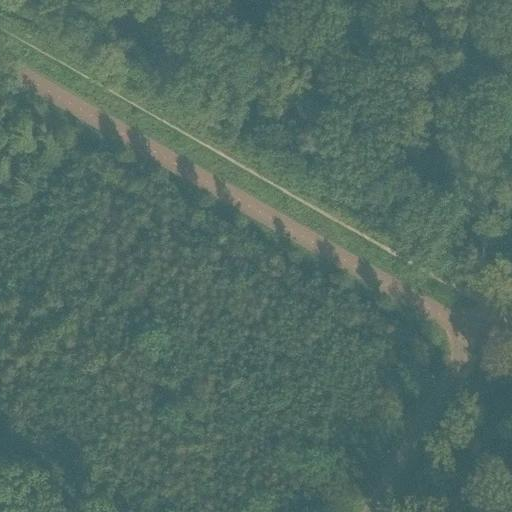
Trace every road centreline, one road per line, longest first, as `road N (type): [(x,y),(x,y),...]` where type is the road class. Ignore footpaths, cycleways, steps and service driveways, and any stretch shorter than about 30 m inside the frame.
road 1 (unclassified): [(473,334),(0,65)]
road 2 (residential): [(370,511),(473,334)]
